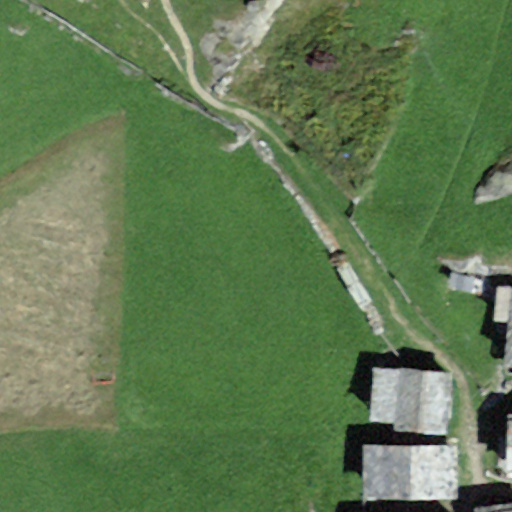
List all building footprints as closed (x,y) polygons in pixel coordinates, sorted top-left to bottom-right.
[(511,286),(496,285),(487,355),(511,357),(511,286)] [(444,357),(400,356),(398,421),(443,422),(444,357)] [(511,395),(496,395),(491,467),(511,467),(511,395)] [(453,442),(366,439),(364,492),(452,495),(453,442)] [(511,511),(511,502),(475,506),(475,511),(511,511)]
